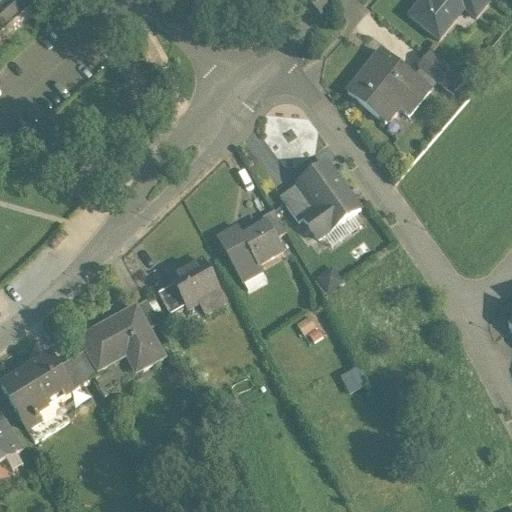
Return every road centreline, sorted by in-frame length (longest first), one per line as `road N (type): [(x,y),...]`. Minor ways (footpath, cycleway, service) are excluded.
road 1 (residential): [(276,99),(314,136),(468,352)]
road 2 (residential): [(105,0),(246,126)]
road 3 (residential): [(0,377),(76,316),(131,252)]
road 4 (residential): [(224,153),(203,154),(168,183),(132,229),(131,252)]
road 5 (residential): [(131,252),(146,249),(197,201),(224,169),(224,153)]
road 6 (residential): [(276,99),(373,0)]
